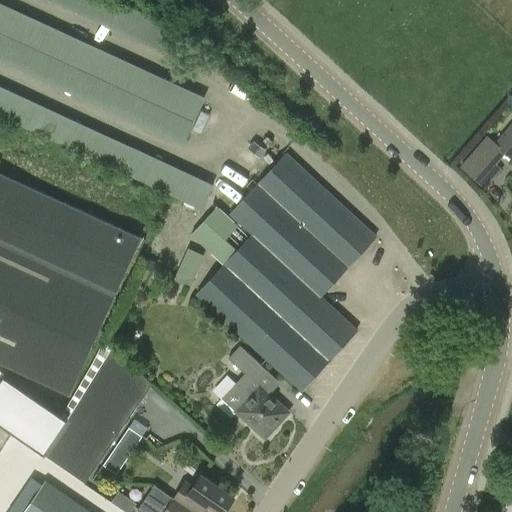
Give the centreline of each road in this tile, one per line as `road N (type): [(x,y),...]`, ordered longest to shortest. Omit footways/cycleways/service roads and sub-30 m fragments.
road 1 (tertiary): [(497,285),(474,224),(445,189),(236,0)]
road 2 (residential): [(266,511),(386,333),(426,303),(497,285)]
road 3 (tertiary): [(451,511),(493,364),(497,285)]
